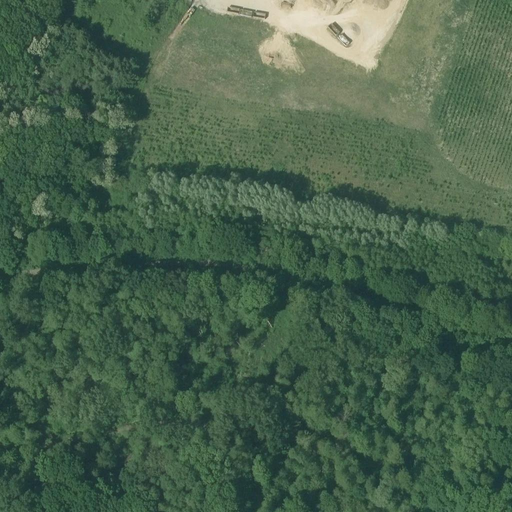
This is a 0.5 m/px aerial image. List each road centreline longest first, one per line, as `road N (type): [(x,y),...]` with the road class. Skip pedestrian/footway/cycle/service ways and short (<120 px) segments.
road 1 (unclassified): [(0,276),(258,271),(453,334),(511,340)]
road 2 (track): [(0,450),(169,421),(303,431),(415,511)]
